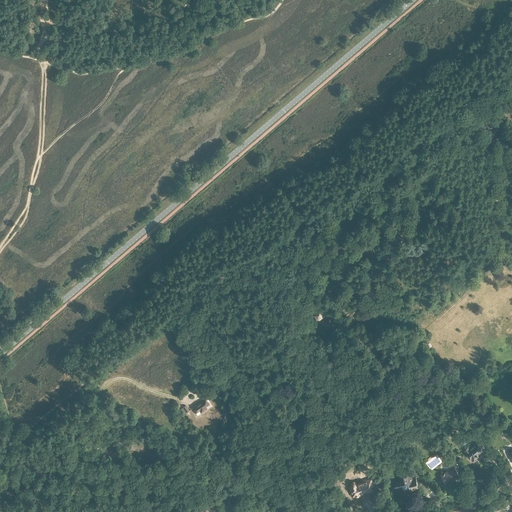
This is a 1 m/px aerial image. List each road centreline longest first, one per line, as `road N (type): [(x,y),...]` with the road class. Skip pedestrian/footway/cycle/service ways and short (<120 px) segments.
road 1 (track): [(511,70),(273,246),(195,283),(145,337),(16,442)]
road 2 (secondary): [(412,0),(0,354)]
road 3 (track): [(181,399),(121,377),(17,449)]
